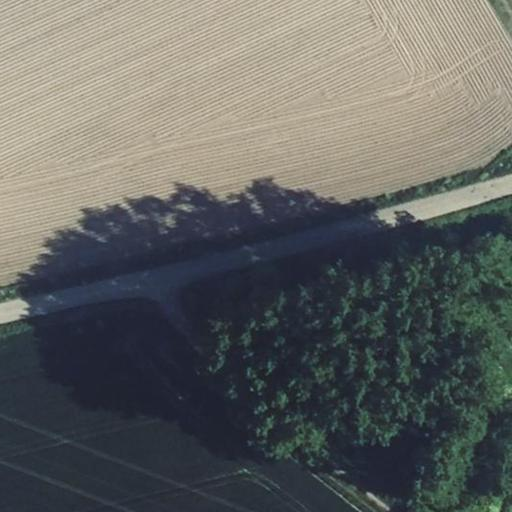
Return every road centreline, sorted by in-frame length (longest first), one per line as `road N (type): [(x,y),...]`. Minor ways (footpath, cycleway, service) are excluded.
road 1 (residential): [(0,314),(511,180)]
road 2 (track): [(401,511),(206,349),(169,305),(158,276)]
